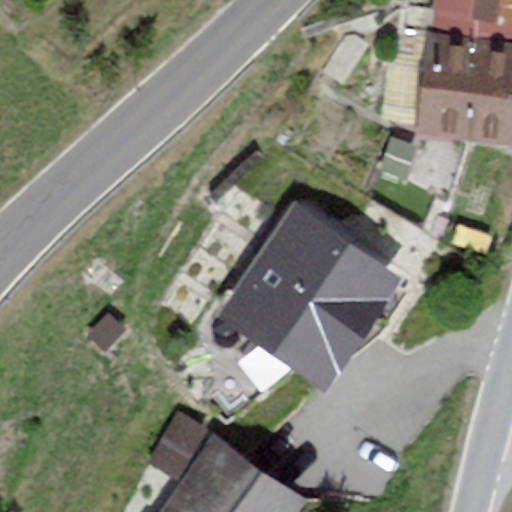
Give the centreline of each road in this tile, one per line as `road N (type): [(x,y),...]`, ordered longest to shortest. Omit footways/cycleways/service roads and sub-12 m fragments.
road 1 (tertiary): [(270,0),(0,248)]
road 2 (tertiary): [(469,511),(511,360)]
